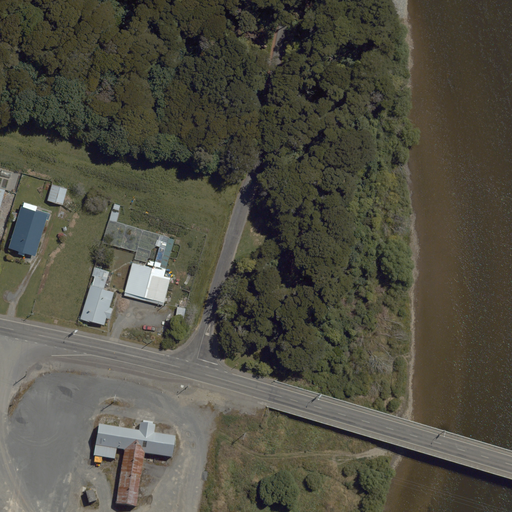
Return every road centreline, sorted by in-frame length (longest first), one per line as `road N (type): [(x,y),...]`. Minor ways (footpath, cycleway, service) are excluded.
road 1 (residential): [(285,0),(264,131),(194,371)]
road 2 (primary): [(194,371),(511,465)]
road 3 (primary): [(0,327),(194,371)]
road 4 (track): [(34,511),(5,453),(0,400),(17,330)]
